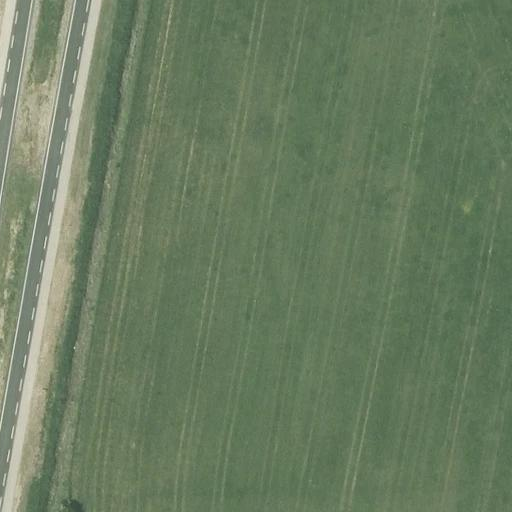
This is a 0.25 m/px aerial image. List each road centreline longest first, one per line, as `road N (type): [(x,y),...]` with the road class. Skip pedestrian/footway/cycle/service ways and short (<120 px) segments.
road 1 (primary): [(1,511),(84,0)]
road 2 (primary): [(26,0),(0,174)]
